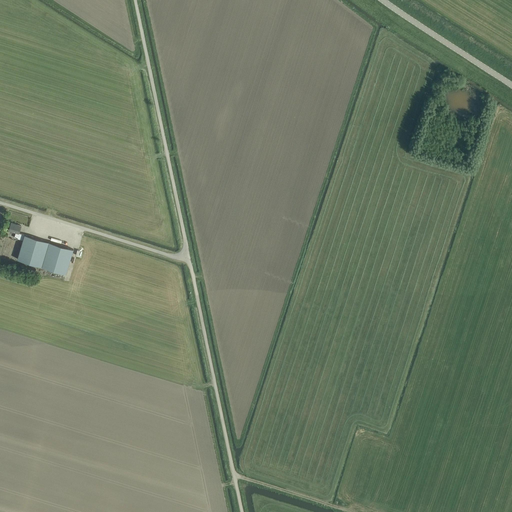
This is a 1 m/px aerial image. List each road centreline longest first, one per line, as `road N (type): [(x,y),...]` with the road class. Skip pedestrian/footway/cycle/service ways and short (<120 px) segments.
road 1 (unclassified): [(241,511),(134,0)]
road 2 (track): [(187,257),(0,200)]
road 3 (secondary): [(511,85),(380,0)]
road 4 (track): [(233,476),(350,511)]
